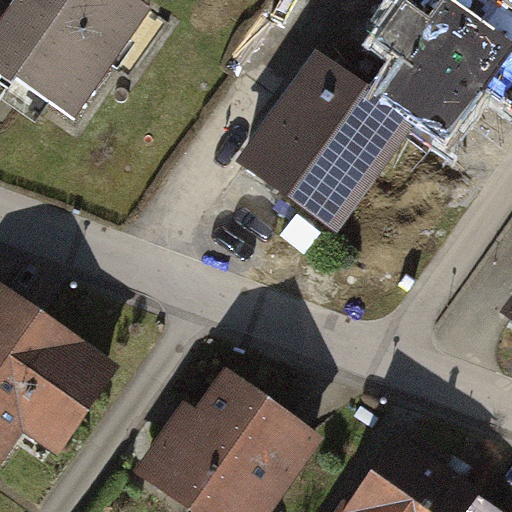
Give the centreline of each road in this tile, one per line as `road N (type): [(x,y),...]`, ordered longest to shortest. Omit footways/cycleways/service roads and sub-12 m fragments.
road 1 (residential): [(212,288),(64,511)]
road 2 (residential): [(0,209),(212,288)]
road 3 (residential): [(388,354),(511,176)]
road 4 (residential): [(212,288),(388,354)]
road 5 (residential): [(388,354),(511,400)]
